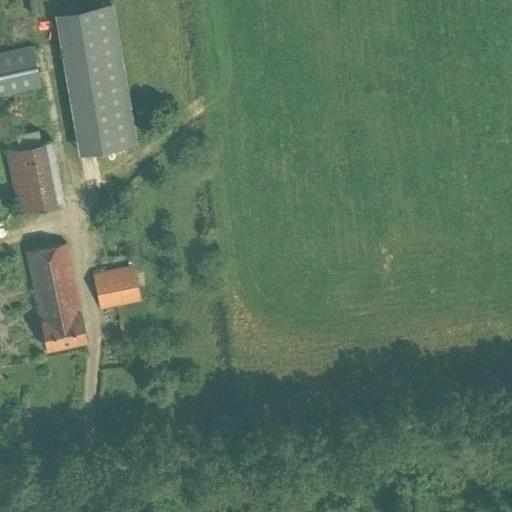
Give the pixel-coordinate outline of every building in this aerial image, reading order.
[(55,13),(78,151),(134,141),(111,3),(55,13)] [(0,74),(35,66),(31,45),(8,50),(0,51),(0,74)] [(35,66),(0,74),(0,92),(39,84),(35,66)] [(14,210),(59,201),(47,139),(2,148),(14,210)] [(26,250),(46,348),(85,340),(65,242),(26,250)] [(92,272),(99,307),(140,299),(131,264),(92,272)] [(0,345),(29,338),(24,319),(0,324),(0,345)]
